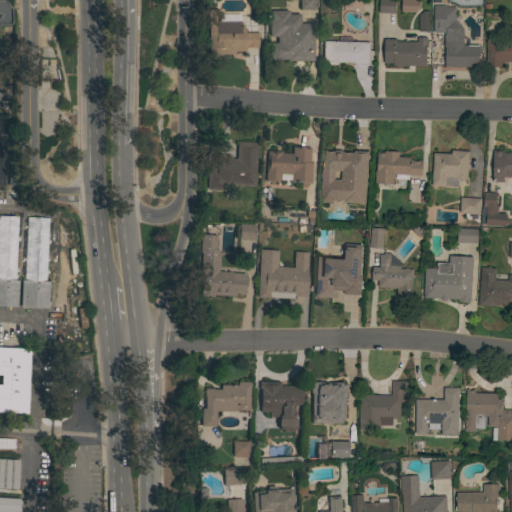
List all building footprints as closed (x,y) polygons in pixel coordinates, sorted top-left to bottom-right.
[(312,11),(312,0),(297,0),(297,11),(312,11)] [(395,0),(395,13),(379,13),(379,0),(395,0)] [(400,14),(418,14),(419,0),(400,0),(400,14)] [(445,47),(444,47),(444,32),(433,32),(433,5),(446,6),(446,7),(455,7),(455,21),(463,29),(463,45),(479,45),(479,46),(481,46),(481,54),(479,54),(478,68),(445,67),(445,47)] [(428,13),(417,14),(418,33),(428,33),(428,13)] [(293,22),(293,18),(306,18),(306,23),(310,23),(311,42),(283,42),(284,60),(268,60),(268,45),(271,45),(271,23),(293,22)] [(232,51),(231,55),(208,55),(208,21),(240,22),(240,23),(242,23),(242,28),(244,28),(244,32),(257,32),(257,40),(258,40),(258,44),(257,44),(257,48),(244,48),(244,51),(232,51)] [(369,43),(368,64),(354,64),(354,63),(338,63),(338,65),(322,64),(323,41),(338,42),(339,37),(351,37),(351,42),(369,43)] [(396,39),(396,42),(417,42),(417,38),(426,38),(426,66),(393,66),(393,63),(383,63),(383,39),(396,39)] [(511,40),(511,62),(501,62),(501,67),(486,67),(486,40),(511,40)] [(254,187),(223,185),(222,191),(205,190),(207,154),(230,155),(230,159),(235,159),(236,142),(256,143),(254,187)] [(310,183),(306,183),(305,187),(298,187),(298,183),(289,182),(289,181),(279,180),(279,182),(264,182),(266,151),(283,152),(283,153),(291,154),(292,147),(309,148),(308,162),(311,162),(310,183)] [(341,151),(341,153),(352,153),(352,152),(360,153),(359,171),(366,171),(365,187),(352,187),(352,178),(333,177),(334,172),(329,172),(329,173),(320,173),(321,150),(341,151)] [(467,180),(458,179),(458,186),(444,185),(444,186),(431,186),(433,153),(451,154),(451,150),(468,152),(467,180)] [(493,151),(503,151),(503,153),(511,153),(511,178),(503,178),(503,182),(492,182),(493,151)] [(374,183),(375,171),(376,171),(377,152),(380,152),(380,153),(384,153),(384,152),(398,152),(398,157),(410,158),(410,160),(422,161),(421,176),(393,175),(392,184),(374,183)] [(480,225),(481,207),(483,207),(484,193),(496,193),(495,206),(498,206),(497,213),(506,214),(506,218),(508,218),(508,223),(506,223),(506,227),(480,225)] [(480,199),(479,214),(476,214),(476,219),(464,218),(465,214),(459,213),(460,198),(480,199)] [(0,306),(0,216),(17,217),(14,275),(17,275),(16,307),(0,306)] [(19,307),(20,280),(23,280),(26,217),(48,218),(45,282),(48,282),(46,309),(19,307)] [(255,225),(254,241),(237,240),(238,224),(255,225)] [(382,248),(369,247),(370,228),(371,228),(371,225),(382,226),(382,229),(383,229),(382,248)] [(478,230),(477,244),(456,242),(457,228),(478,230)] [(217,272),(244,273),(244,277),(246,277),(245,286),(244,286),(243,290),(244,290),(244,294),(234,293),(233,296),(212,295),(212,297),(198,296),(200,253),(199,252),(200,234),(215,235),(214,250),(218,251),(217,272)] [(343,259),(343,250),(344,250),(345,245),(361,246),(359,275),(361,275),(359,296),(342,295),(343,291),(330,291),(330,298),(312,297),(315,257),(343,259)] [(259,249),(277,251),(276,266),(292,268),(293,252),(307,253),(304,297),(292,296),(292,299),(268,297),(268,298),(256,297),(259,249)] [(411,296),(396,295),(396,289),(377,287),(377,281),(371,281),(372,267),(378,268),(379,255),(383,255),(383,254),(389,254),(389,253),(400,262),(400,269),(412,270),(411,296)] [(469,302),(468,301),(466,303),(461,303),(459,300),(423,298),(424,268),(436,269),(436,262),(448,263),(449,256),(472,257),(469,302)] [(511,305),(495,305),(495,306),(478,305),(480,267),(495,268),(494,280),(507,281),(508,275),(511,275),(511,305)] [(0,347),(28,349),(25,414),(0,412),(0,347)] [(348,419),(336,419),(336,409),(332,409),(332,411),(319,411),(319,412),(307,412),(307,399),(308,399),(309,381),(318,381),(318,383),(345,383),(345,391),(348,392),(348,419)] [(391,396),(391,381),(406,382),(406,396),(401,396),(401,400),(400,400),(399,419),(392,419),(392,426),(359,425),(359,395),(391,396)] [(249,410),(237,410),(237,412),(214,411),(214,427),(200,426),(200,408),(203,409),(203,389),(219,389),(219,385),(236,385),(236,382),(249,382),(249,410)] [(278,382),(278,386),(300,386),(300,405),(293,405),(293,430),(289,430),(289,431),(280,431),(280,429),(276,429),(277,417),(267,417),(268,412),(259,412),(259,389),(258,389),(258,382),(278,382)] [(457,435),(441,435),(441,424),(426,424),(426,434),(415,434),(415,400),(443,400),(443,388),(458,388),(457,435)] [(511,440),(491,440),(492,427),(486,427),(487,416),(485,416),(484,428),(474,428),(474,432),(464,431),(464,414),(465,414),(465,389),(474,389),(474,393),(496,394),(496,397),(500,397),(500,410),(511,410),(511,440)] [(320,437),(319,453),(303,452),(304,437),(320,437)] [(0,447),(0,438),(14,438),(14,448),(0,447)] [(251,442),(250,454),(246,454),(246,458),(232,457),(232,455),(231,455),(232,441),(251,442)] [(314,459),(348,460),(349,444),(314,443),(314,459)] [(0,487),(0,457),(19,459),(18,488),(0,487)] [(448,461),(449,478),(430,480),(429,462),(448,461)] [(223,486),(222,470),(243,469),(244,484),(223,486)] [(445,511),(402,511),(400,476),(417,476),(418,497),(445,496),(445,511)] [(496,511),(498,511),(456,511),(456,493),(483,493),(483,491),(487,491),(487,488),(496,488),(496,511)] [(252,511),(251,493),(263,492),(263,490),(291,489),(291,495),(292,495),(292,501),(291,501),(291,506),(292,506),(292,509),(292,511),(252,511)] [(397,511),(350,511),(350,496),(362,495),(362,507),(387,506),(387,499),(397,498),(397,511)] [(0,496),(19,498),(18,511),(9,511),(0,511),(0,496)] [(341,511),(317,511),(327,511),(327,497),(341,496),(341,511)] [(241,511),(225,511),(225,500),(241,499),(241,511)]
